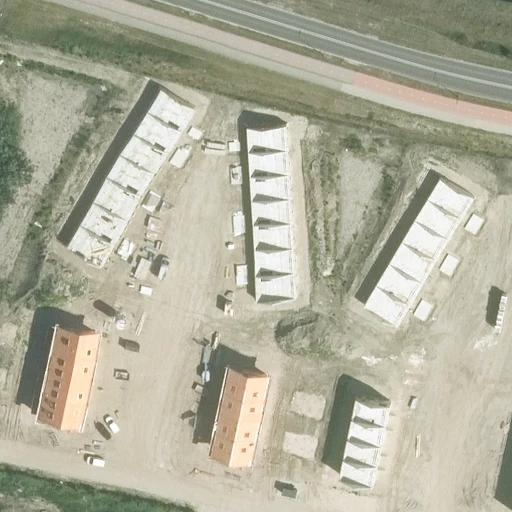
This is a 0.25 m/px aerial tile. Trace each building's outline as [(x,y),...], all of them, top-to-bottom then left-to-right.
[(159,86),(145,110),(181,131),(195,108),(159,86)] [(145,110),(131,133),(167,154),(181,131),(145,110)] [(288,123),(246,125),(247,151),(289,149),(288,123)] [(131,133),(118,155),(154,177),(167,154),(131,133)] [(289,149),(247,151),(248,176),(290,174),(289,149)] [(118,155),(104,178),(140,199),(154,177),(118,155)] [(290,174),(248,176),(250,201),(292,199),(290,174)] [(440,175),(426,197),(462,219),(476,196),(440,175)] [(104,178),(91,201),(127,222),(140,199),(104,178)] [(426,197),(414,219),(450,240),(462,219),(426,197)] [(292,199),(250,201),(251,226),(293,224),(292,199)] [(91,201),(78,223),(114,245),(127,222),(91,201)] [(414,219),(401,241),(437,262),(450,240),(414,219)] [(78,223),(64,247),(100,268),(114,245),(78,223)] [(293,224),(251,226),(252,252),(294,249),(293,224)] [(401,241),(388,262),(424,284),(437,262),(401,241)] [(294,249),(252,252),(254,277),(296,275),(294,249)] [(388,262),(375,284),(411,305),(424,284),(388,262)] [(296,275),(254,277),(255,303),(297,301),(296,275)] [(375,284),(362,307),(398,328),(411,305),(375,284)] [(57,326),(52,348),(90,356),(95,334),(57,326)] [(52,348),(48,369),(86,377),(90,356),(52,348)] [(231,368),(227,389),(263,397),(267,376),(231,368)] [(48,369),(43,390),(81,399),(86,377),(48,369)] [(227,389),(222,409),(258,417),(263,397),(227,389)] [(43,390),(38,413),(77,421),(81,399),(43,390)] [(356,395),(351,416),(387,423),(391,402),(356,395)] [(222,409),(218,429),(254,437),(258,417),(222,409)] [(351,416),(347,436),(383,443),(387,423),(351,416)] [(218,429),(214,450),(250,458),(254,437),(218,429)] [(347,436),(343,456),(379,463),(383,443),(347,436)] [(343,456),(338,477),(374,484),(379,463),(343,456)]
